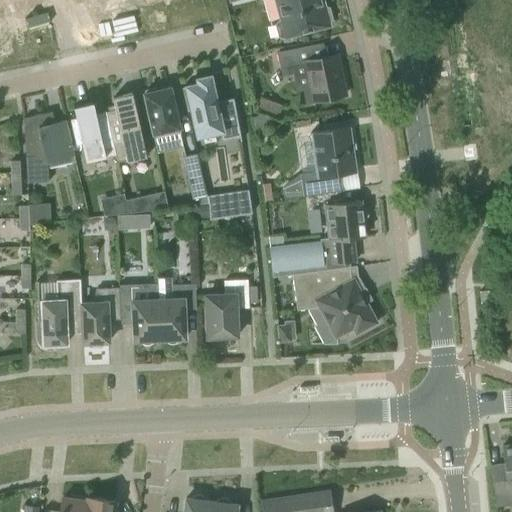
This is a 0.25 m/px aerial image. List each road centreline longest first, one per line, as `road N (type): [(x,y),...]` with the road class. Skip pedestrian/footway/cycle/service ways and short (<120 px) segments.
road 1 (tertiary): [(450,411),(411,86),(390,0)]
road 2 (tertiary): [(166,423),(450,411)]
road 3 (tertiary): [(0,436),(25,428),(166,423)]
road 4 (unclassified): [(76,76),(209,48)]
